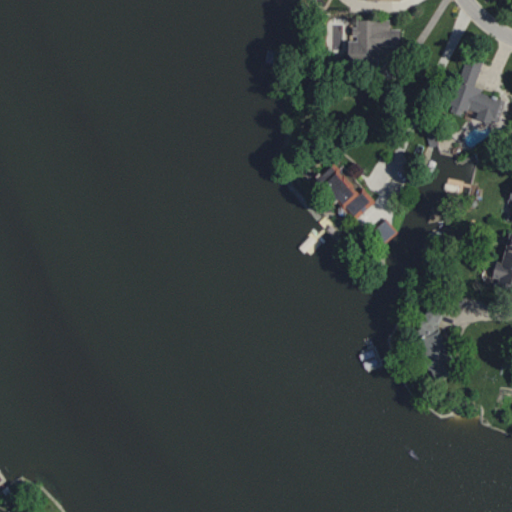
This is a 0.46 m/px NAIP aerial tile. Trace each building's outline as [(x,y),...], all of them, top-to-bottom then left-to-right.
[(376,39),(394,39),(394,29),(387,29),(386,19),(350,20),(350,40),(342,40),(342,53),(367,53),(376,53),(376,39)] [(480,60),(463,56),(449,111),(462,114),(464,108),(477,112),(475,118),(497,124),(505,96),(473,88),(480,60)] [(354,219),(373,203),(336,161),(317,177),(354,219)] [(395,230),(385,219),(375,227),(384,239),(395,230)] [(511,232),(509,231),(502,261),(496,260),(491,282),(511,287),(511,232)] [(434,378),(451,372),(447,360),(452,358),(434,307),(412,315),(434,378)]
